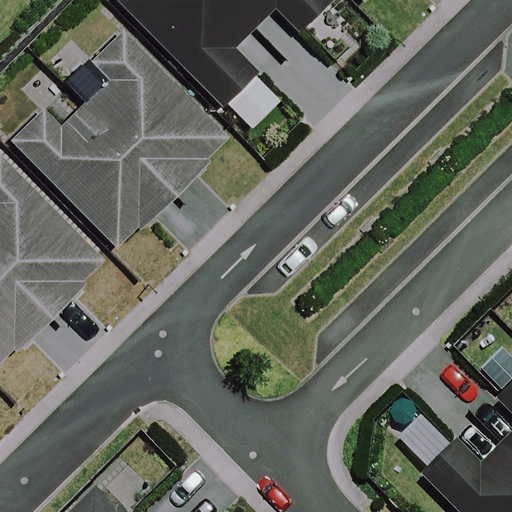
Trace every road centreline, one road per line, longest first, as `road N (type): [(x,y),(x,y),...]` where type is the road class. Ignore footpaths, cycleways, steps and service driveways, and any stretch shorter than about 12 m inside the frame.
road 1 (residential): [(156,347),(510,0)]
road 2 (residential): [(511,219),(265,456)]
road 3 (residential): [(156,347),(0,500)]
road 4 (residential): [(156,347),(265,456)]
